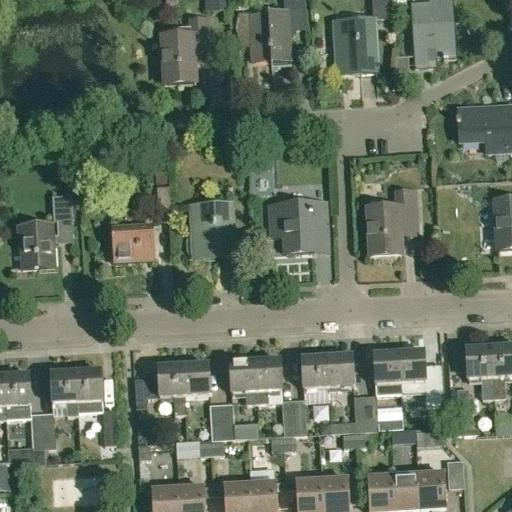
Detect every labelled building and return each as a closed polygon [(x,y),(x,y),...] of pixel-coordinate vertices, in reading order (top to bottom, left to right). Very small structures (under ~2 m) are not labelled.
[(429,0),(429,6),(411,7),(415,70),(429,69),(428,61),(455,60),(451,0),(429,0)] [(283,2),(284,11),(304,10),(304,1),(283,2)] [(375,21),(391,21),(391,11),(374,12),(375,21)] [(268,17),(249,18),(249,16),(238,16),(235,32),(241,50),(250,50),(251,62),(270,61),(271,69),(292,68),(290,15),(268,16),(268,17)] [(191,38),(161,40),(163,88),(195,86),(193,50),(210,49),(208,22),(190,23),(191,38)] [(374,23),(333,25),(336,77),(377,75),(374,23)] [(511,110),(457,113),(459,146),(486,144),(486,156),(511,154),(511,110)] [(158,224),(171,223),(170,190),(156,191),(158,224)] [(396,211),(366,213),(368,260),(399,258),(398,224),(415,223),(413,195),(395,195),(396,211)] [(58,238),(52,239),(52,247),(73,246),(70,199),(52,200),(54,224),(57,225),(58,238)] [(511,204),(494,205),(497,253),(511,252),(511,204)] [(323,207),(269,210),(271,244),(284,243),(285,257),(326,255),(323,207)] [(189,210),(191,242),(188,242),(186,244),(187,255),(189,257),(192,257),(192,262),(232,260),(229,208),(189,210)] [(53,270),(52,247),(52,239),(51,229),(16,231),(18,251),(20,250),(21,272),(53,270)] [(151,229),(111,231),(113,267),(153,265),(151,229)] [(511,349),(490,350),(493,403),(505,403),(503,381),(511,380),(511,349)] [(493,403),(490,350),(466,352),(467,384),(481,383),(482,404),(493,403)] [(435,367),(424,367),(423,354),(398,356),(401,398),(425,396),(428,432),(439,431),(435,367)] [(401,398),(398,356),(373,357),(376,399),(401,398)] [(352,358),(326,360),(328,392),(354,391),(352,358)] [(328,392),(326,360),(301,361),(303,394),(328,392)] [(268,407),(267,396),(282,395),(280,363),(255,364),(257,408),(268,407)] [(257,408),(255,364),(229,366),(231,398),(245,397),(246,409),(257,408)] [(184,401),(185,401),(209,400),(207,368),(182,369),(184,401)] [(173,402),(174,419),(186,419),(185,401),(184,401),(182,369),(157,371),(159,403),(173,402)] [(77,407),(78,407),(102,405),(100,373),(75,375),(77,407)] [(77,407),(75,375),(50,376),(52,408),(66,407),(67,420),(79,419),(78,407),(77,407)] [(29,378),(4,379),(6,424),(31,422),(34,464),(45,464),(42,418),(31,418),(30,410),(31,410),(29,378)] [(147,411),(146,382),(134,383),(136,412),(147,411)] [(471,439),(469,393),(457,393),(459,428),(454,428),(455,440),(471,439)] [(366,435),(378,435),(403,433),(402,423),(378,424),(376,399),(364,400),(366,435)] [(366,435),(364,400),(354,401),(355,425),(330,427),(331,437),(366,435)] [(305,403),(293,404),(295,439),(307,439),(305,403)] [(295,439),(293,404),(282,405),(284,440),(295,439)] [(233,407),(221,408),(222,444),(235,443),(233,407)] [(222,444),(221,408),(210,409),(212,444),(222,444)] [(103,414),(105,449),(116,449),(115,413),(103,414)] [(54,417),(42,418),(45,464),(49,463),(49,456),(55,456),(55,452),(56,452),(54,417)] [(445,435),(433,436),(434,449),(446,449),(445,435)] [(367,438),(355,439),(355,451),(368,451),(367,438)] [(355,439),(342,439),(343,452),(355,451),(355,439)] [(295,442),(283,443),(284,456),(296,455),(295,442)] [(284,456),(283,443),(271,444),(271,457),(284,456)] [(224,446),(212,447),(212,460),(225,459),(224,446)] [(212,460),(212,447),(199,448),(200,460),(212,460)] [(150,450),(139,451),(139,464),(151,463),(150,450)] [(463,495),(462,467),(447,468),(449,495),(463,495)] [(0,492),(14,492),(13,468),(0,468),(0,492)] [(418,479),(420,511),(445,511),(444,477),(418,479)] [(394,480),(395,511),(420,511),(418,479),(394,480)] [(395,511),(394,480),(368,481),(370,511),(395,511)] [(348,511),(347,483),(322,484),(323,511),(348,511)] [(323,511),(322,484),(296,486),(297,511),(323,511)] [(276,511),(275,487),(250,488),(251,511),(276,511)] [(251,511),(250,488),(224,490),(225,511),(251,511)] [(204,511),(203,491),(178,493),(178,511),(204,511)] [(178,511),(178,493),(152,494),(153,511),(178,511)]
